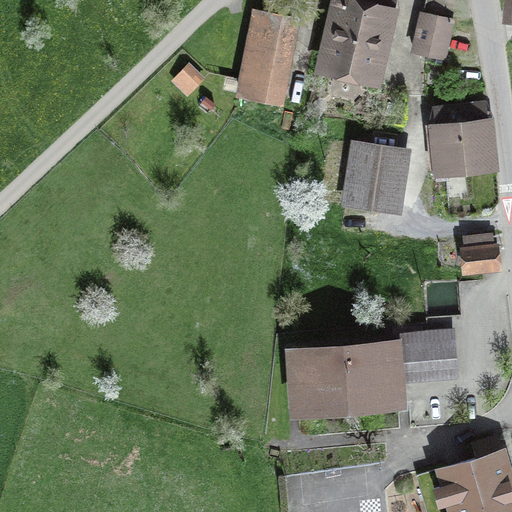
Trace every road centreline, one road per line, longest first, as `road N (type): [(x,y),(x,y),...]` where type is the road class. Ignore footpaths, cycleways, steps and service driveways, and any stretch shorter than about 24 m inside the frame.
road 1 (residential): [(213,0),(0,207)]
road 2 (residential): [(511,185),(484,0)]
